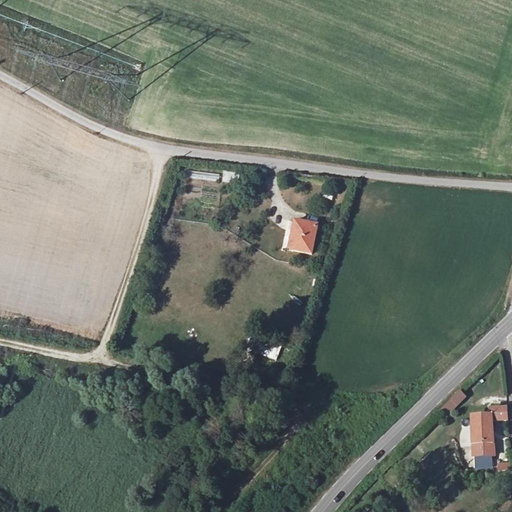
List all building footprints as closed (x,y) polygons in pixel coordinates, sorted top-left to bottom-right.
[(223,183),(237,183),(237,173),(223,173),(223,183)] [(313,254),(318,226),(295,222),(290,250),(313,254)] [(278,358),(280,344),(252,340),(249,353),(278,358)] [(460,393),(441,410),(446,416),(464,398),(460,393)] [(494,416),(494,421),(509,421),(508,408),(493,409),(494,416)] [(474,457),(495,456),(494,421),(494,416),(473,416),(474,457)]
